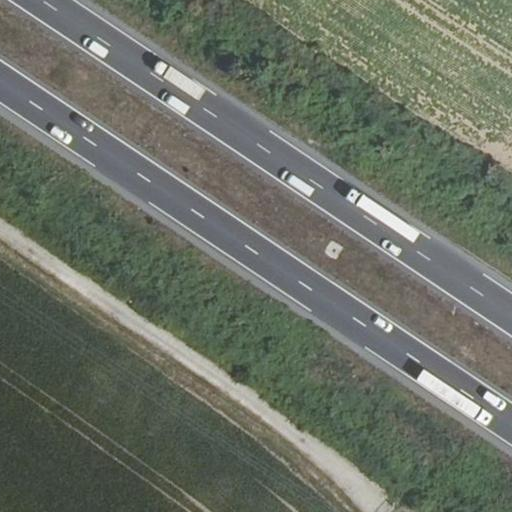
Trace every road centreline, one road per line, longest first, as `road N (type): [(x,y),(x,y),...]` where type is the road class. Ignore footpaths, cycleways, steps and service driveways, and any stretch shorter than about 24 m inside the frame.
road 1 (motorway): [(0,85),(511,426)]
road 2 (motorway): [(511,316),(38,0)]
road 3 (track): [(0,226),(306,440),(384,511)]
